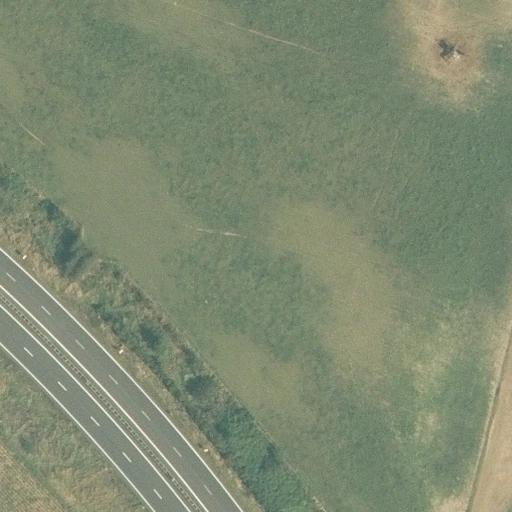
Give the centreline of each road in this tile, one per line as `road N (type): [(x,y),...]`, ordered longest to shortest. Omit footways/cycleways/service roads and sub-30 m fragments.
road 1 (trunk): [(222,511),(153,426),(0,270)]
road 2 (trunk): [(0,327),(168,511)]
